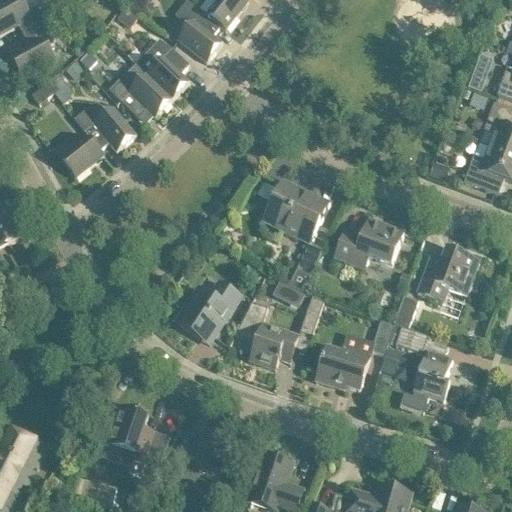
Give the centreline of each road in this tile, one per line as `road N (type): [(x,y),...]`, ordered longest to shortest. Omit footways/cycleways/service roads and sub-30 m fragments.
road 1 (residential): [(511,432),(504,457),(484,474),(434,468),(213,392),(143,350),(114,322),(76,262),(69,227)]
road 2 (residential): [(511,233),(399,196),(333,164),(230,89)]
road 3 (residential): [(69,227),(230,89)]
road 4 (residential): [(69,227),(52,216),(0,116)]
